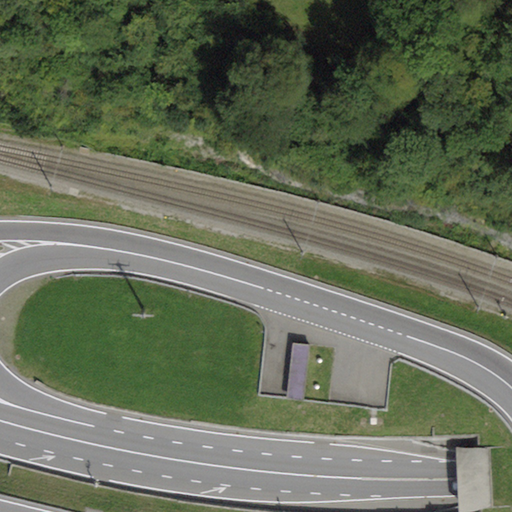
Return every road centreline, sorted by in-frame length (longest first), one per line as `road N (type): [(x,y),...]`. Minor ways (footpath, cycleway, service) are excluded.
road 1 (primary): [(192,465),(345,480),(511,475)]
road 2 (tertiary): [(268,288),(108,237),(0,230)]
road 3 (tertiary): [(0,275),(75,258),(268,288)]
road 4 (tertiary): [(268,288),(485,365),(511,384)]
road 5 (tertiary): [(192,465),(0,385)]
road 6 (primary): [(0,422),(192,465)]
